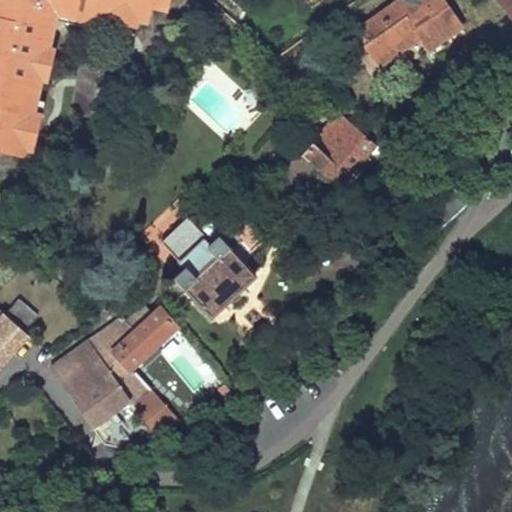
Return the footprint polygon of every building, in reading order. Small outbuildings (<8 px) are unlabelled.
[(0,0),(0,149),(2,150),(8,151),(10,143),(26,147),(36,149),(44,114),(35,113),(38,99),(43,78),(46,64),(50,49),(56,19),(58,12),(71,15),(76,16),(85,18),(97,21),(100,11),(109,13),(124,17),(138,20),(150,22),(154,5),(170,9),(171,0),(0,0)] [(212,0),(207,0),(197,11),(225,35),(237,22),(212,0)] [(511,79),(511,78),(511,52),(511,51),(469,18),(461,24),(443,0),(400,0),(362,28),(371,41),(367,44),(381,64),(422,35),(430,47),(453,31),(511,79)] [(511,0),(472,0),(511,47),(511,0)] [(71,15),(58,12),(56,19),(70,22),(71,15)] [(124,17),(109,13),(107,20),(122,24),(124,17)] [(71,15),(70,22),(84,25),(85,18),(76,16),(71,15)] [(124,17),(122,24),(136,27),(138,20),(124,17)] [(194,45),(187,52),(194,60),(202,52),(194,45)] [(46,64),(53,65),(56,50),(50,49),(46,64)] [(53,65),(46,64),(43,78),(50,80),(53,65)] [(46,101),(38,99),(35,113),(44,114),(46,101)] [(378,160),(386,152),(340,112),(303,154),(338,185),(369,152),(378,160)] [(26,147),(10,143),(8,151),(25,154),(26,147)] [(417,230),(426,241),(469,202),(448,181),(444,198),(421,218),(417,230)] [(176,276),(212,315),(256,274),(242,259),(272,231),(260,223),(248,209),(245,211),(229,226),(217,214),(200,229),(188,217),(162,240),(186,266),(176,276)] [(11,290),(0,302),(0,368),(30,335),(24,330),(5,314),(15,302),(19,297),(11,290)] [(5,314),(24,330),(34,318),(15,302),(5,314)] [(177,325),(161,306),(136,329),(123,318),(72,353),(93,383),(73,398),(80,408),(101,395),(112,412),(131,399),(130,396),(147,383),(133,364),(177,325)] [(93,383),(72,353),(51,367),(73,398),(93,383)] [(220,387),(227,395),(234,391),(227,382),(220,387)] [(147,383),(130,396),(131,399),(132,400),(151,387),(147,383)] [(112,412),(101,395),(80,408),(104,444),(127,448),(134,444),(112,412)] [(148,423),(155,418),(151,411),(143,416),(148,423)] [(164,429),(155,418),(148,423),(155,433),(164,429)]
